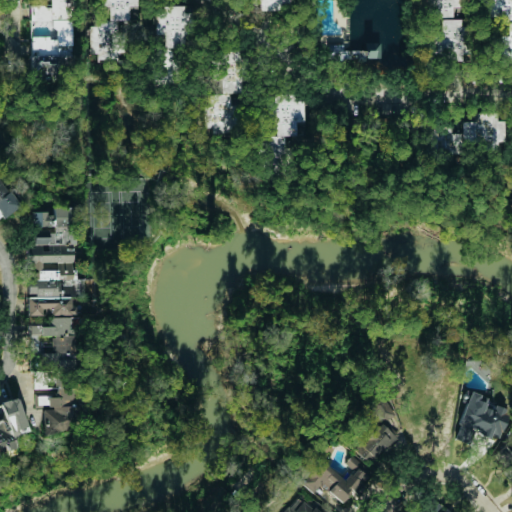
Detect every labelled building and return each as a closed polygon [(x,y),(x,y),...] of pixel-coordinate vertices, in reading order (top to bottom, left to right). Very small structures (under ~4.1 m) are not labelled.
[(30,4),(31,74),(56,74),(56,62),(40,62),(40,55),(59,55),(59,46),(72,45),(72,0),(50,0),(50,4),(30,4)] [(89,21),(89,53),(97,53),(97,59),(118,59),(118,52),(126,52),(126,33),(117,33),(117,19),(128,19),(128,8),(137,8),(137,0),(100,0),(100,6),(108,6),(108,21),(89,21)] [(289,0),(254,0),(255,10),(281,9),(281,3),(289,3),(289,0)] [(467,61),(470,18),(454,16),(455,8),(458,8),(458,0),(426,0),(425,18),(436,18),(433,58),(467,61)] [(498,56),(508,55),(508,64),(511,64),(511,0),(488,0),(488,18),(498,18),(498,56)] [(181,85),(181,60),(173,60),(173,47),(184,47),(184,33),(193,33),(194,12),(184,12),(184,5),(156,5),(156,33),(164,33),(164,48),(153,48),(153,85),(181,85)] [(370,49),(343,50),(343,44),(326,44),(326,60),(370,58),(370,49)] [(210,53),(212,93),(210,93),(210,106),(203,107),(204,127),(212,127),(212,134),(233,133),(232,126),(240,125),(239,104),(231,105),(230,93),(242,92),(241,78),(249,78),(248,57),(240,57),(240,51),(210,53)] [(284,173),(284,135),(294,135),(294,120),(303,120),(303,101),(294,101),(294,94),(267,94),(267,121),(274,121),(274,136),(263,136),(263,148),(257,148),(257,173),(284,173)] [(504,148),(503,120),(496,120),(496,117),(423,120),(425,160),(434,160),(433,156),(461,155),(461,150),(504,148)] [(20,204),(0,181),(0,218),(4,219),(20,204)] [(76,315),(76,305),(71,305),(71,293),(84,293),(84,280),(74,280),(75,206),(52,206),(52,212),(33,212),(33,228),(33,246),(27,246),(27,269),(39,269),(38,280),(28,280),(28,295),(27,295),(27,314),(76,315)] [(70,317),(49,317),(49,324),(27,324),(27,351),(42,351),(42,335),(51,335),(51,353),(74,353),(74,327),(70,327),(70,317)] [(496,440),(510,410),(470,392),(450,436),(463,442),(470,428),(496,440)] [(0,450),(13,448),(10,436),(26,432),(17,398),(0,402),(0,450)] [(353,449),(370,464),(395,437),(378,421),(353,449)] [(511,438),(494,454),(508,468),(504,472),(511,479),(511,438)] [(342,502),(350,490),(356,494),(368,476),(356,468),(360,462),(349,455),(343,464),(350,469),(345,477),(318,460),(302,484),(313,492),(317,486),(342,502)] [(328,511),(317,504),(311,508),(296,498),(293,502),(281,511),(280,511),(328,511)] [(448,511),(435,499),(422,511),(448,511)]
